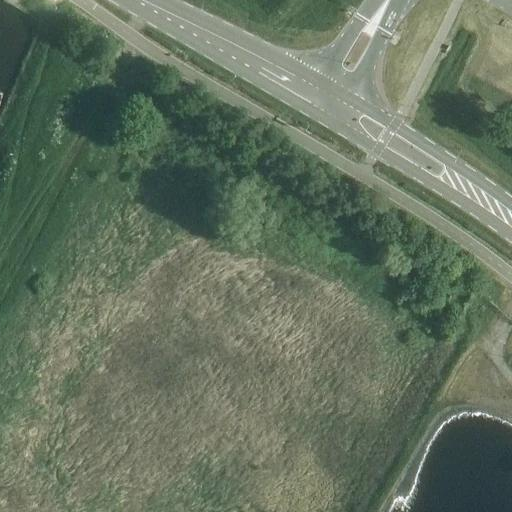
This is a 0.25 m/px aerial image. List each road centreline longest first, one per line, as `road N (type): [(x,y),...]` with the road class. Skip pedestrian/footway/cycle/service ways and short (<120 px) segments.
road 1 (secondary): [(324,103),(131,0)]
road 2 (secondary): [(350,116),(378,150),(511,235)]
road 3 (secondary): [(511,205),(394,128),(350,116)]
road 4 (tertiary): [(324,103),(387,0)]
